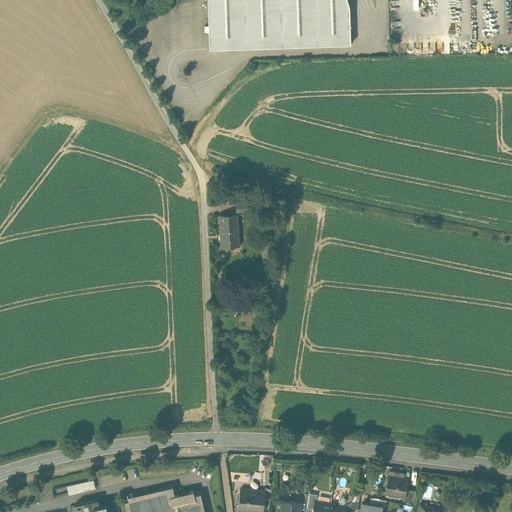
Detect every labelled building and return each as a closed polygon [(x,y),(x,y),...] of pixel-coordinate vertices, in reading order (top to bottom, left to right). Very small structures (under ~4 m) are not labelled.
[(207,0),(209,48),(350,44),(349,7),(347,0),(207,0)] [(252,202),(236,203),(237,212),(253,211),(252,202)] [(237,214),(219,215),(221,247),(239,246),(237,214)] [(400,472),(389,470),(388,475),(385,493),(403,496),(404,496),(405,488),(407,478),(399,477),(400,472)] [(93,479),(66,486),(68,494),(95,488),(93,479)] [(264,490),(240,488),(238,509),(263,511),(264,499),(265,490),(264,490)] [(416,490),(405,488),(404,496),(403,496),(402,501),(413,503),(416,490)] [(200,511),(197,497),(195,498),(193,490),(171,495),(169,490),(128,499),(127,494),(128,500),(125,500),(127,511),(143,511),(144,511),(150,510),(150,511),(156,511),(159,511),(158,508),(164,507),(165,510),(174,508),(173,504),(181,502),(183,509),(186,509),(186,511),(200,511)] [(317,494),(309,493),(307,507),(313,508),(314,500),(316,501),(317,494)] [(107,511),(105,504),(99,505),(97,498),(74,504),(76,511),(107,511)] [(349,511),(352,500),(345,499),(344,506),(345,506),(344,511),(349,511)] [(298,511),(299,502),(283,500),(281,511),(298,511)] [(316,501),(314,500),(313,508),(312,511),(328,511),(330,503),(316,501)] [(344,506),(330,503),(328,511),(344,511),(345,506),(344,506)] [(380,511),(381,506),(361,503),(359,511),(380,511)]
